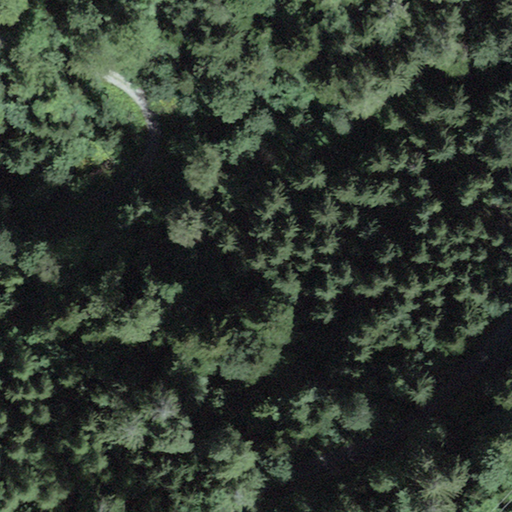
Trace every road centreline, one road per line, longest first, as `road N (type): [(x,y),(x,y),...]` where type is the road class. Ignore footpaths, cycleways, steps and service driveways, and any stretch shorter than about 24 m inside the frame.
road 1 (track): [(0,256),(141,171),(152,121),(143,97),(122,82),(0,42)]
road 2 (unclassified): [(240,511),(275,477),(400,427),(511,315)]
